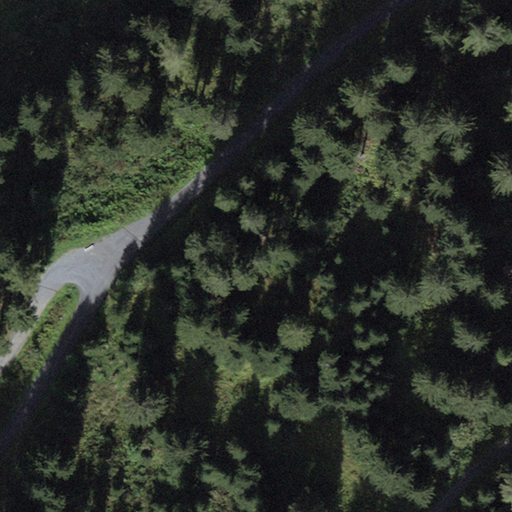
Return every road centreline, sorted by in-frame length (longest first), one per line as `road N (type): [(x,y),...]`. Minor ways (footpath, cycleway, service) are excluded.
road 1 (track): [(411,0),(294,83),(117,277)]
road 2 (track): [(0,460),(42,422),(117,277)]
